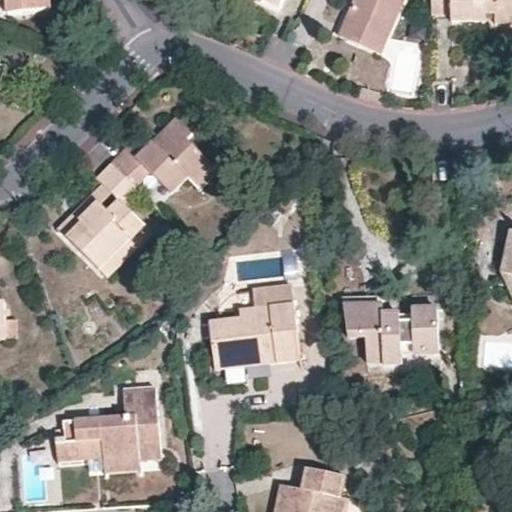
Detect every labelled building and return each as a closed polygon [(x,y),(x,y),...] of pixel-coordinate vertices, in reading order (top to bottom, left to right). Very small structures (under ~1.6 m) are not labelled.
[(10,0),(13,12),(57,9),(55,0),(10,0)] [(268,0),(250,0),(249,3),(264,10),(268,3),(268,0)] [(268,0),(268,3),(285,9),(288,0),(268,0)] [(359,0),(351,19),(345,36),(386,55),(409,0),(359,0)] [(511,0),(435,0),(436,18),(457,18),(457,24),(469,24),(494,24),(493,17),(501,17),(511,16),(511,0)] [(511,16),(501,17),(502,38),(511,37),(511,16)] [(11,70),(0,65),(0,91),(4,93),(11,70)] [(138,145),(118,164),(142,188),(154,175),(176,196),(190,180),(197,186),(216,167),(193,143),(197,138),(182,123),(165,140),(148,155),(138,145)] [(131,207),(146,192),(142,188),(118,164),(102,180),(107,186),(121,200),(109,211),(101,205),(84,222),(85,227),(72,240),(101,271),(134,240),(149,226),(131,207)] [(226,177),(216,167),(197,186),(207,196),(226,177)] [(121,200),(107,186),(84,208),(61,231),(72,240),(85,227),(84,222),(101,205),(109,211),(121,200)] [(140,248),(134,240),(101,271),(107,278),(140,248)] [(511,240),(503,272),(511,275),(511,240)] [(511,275),(503,272),(500,284),(511,289),(511,291),(511,275)] [(0,308),(0,293),(3,294),(4,278),(0,277),(0,344),(6,345),(8,326),(10,310),(0,308)] [(253,357),(254,367),(257,366),(301,361),(294,306),(292,286),(254,290),(256,310),(242,312),(242,322),(236,323),(223,338),(212,339),(216,360),(253,357)] [(447,351),(442,307),(419,309),(419,319),(407,320),(406,312),(389,314),(388,305),(377,306),(365,307),(366,336),(373,336),(375,356),(392,355),(393,365),(412,364),(411,346),(429,345),(430,353),(445,353),(447,351)] [(223,338),(236,323),(211,325),(212,339),(223,338)] [(18,346),(19,328),(8,326),(6,345),(18,346)] [(217,371),(254,367),(253,357),(216,360),(217,371)] [(141,456),(141,461),(165,460),(160,388),(126,390),(127,418),(68,423),(69,439),(69,445),(105,442),(106,457),(141,456)] [(473,419),(494,414),(490,398),(469,403),(473,419)] [(101,461),(106,460),(106,457),(105,442),(69,445),(69,439),(61,440),(63,463),(101,461)] [(142,474),(141,461),(141,456),(106,457),(106,460),(107,476),(142,474)] [(341,511),(344,503),(338,501),(343,482),(307,474),(305,481),(301,492),(297,505),(287,502),(283,511),(341,511)] [(297,505),(301,492),(279,487),(272,511),(283,511),(287,502),(297,505)]
